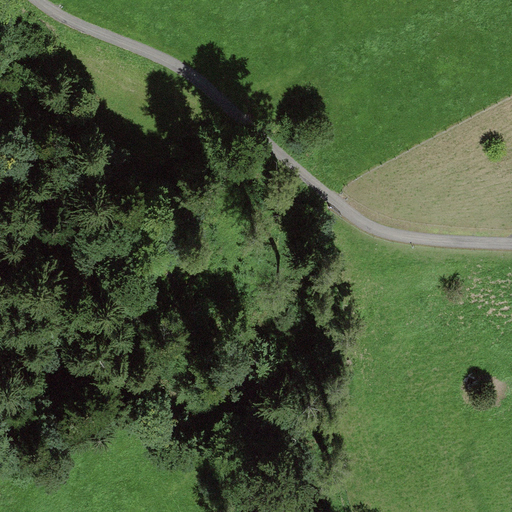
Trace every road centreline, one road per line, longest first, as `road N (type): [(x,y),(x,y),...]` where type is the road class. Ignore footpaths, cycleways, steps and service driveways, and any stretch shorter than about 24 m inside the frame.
road 1 (track): [(335,203),(211,91),(33,0)]
road 2 (track): [(511,244),(386,236),(335,203)]
